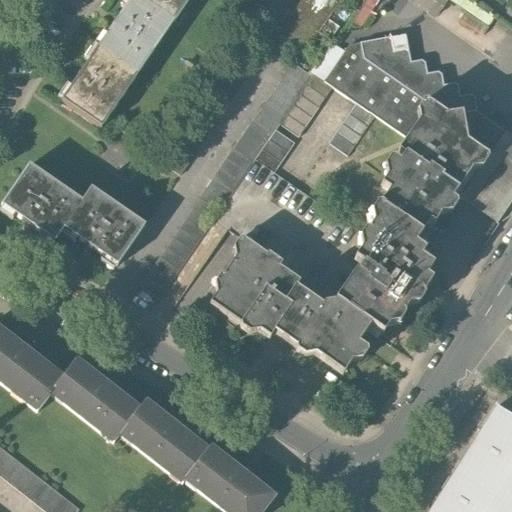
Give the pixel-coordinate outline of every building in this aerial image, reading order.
[(141,0),(132,0),(99,50),(138,77),(175,23),(141,0)] [(141,0),(175,23),(190,0),(141,0)] [(163,164),(180,176),(268,50),(251,38),(163,164)] [(431,101),(450,114),(465,112),(472,110),(476,110),(478,107),(477,98),(473,96),(463,97),(461,87),(457,84),(446,86),(444,76),(440,73),(429,74),(428,64),(425,61),(413,63),(412,52),(408,50),(398,51),(395,38),(363,44),(349,47),(335,38),(310,74),(315,77),(333,90),(356,106),(375,119),(407,142),(421,123),(419,111),(426,101),(431,101)] [(99,50),(62,103),(101,130),(138,77),(99,50)] [(276,134),(280,128),(315,77),(310,74),(294,63),(140,288),(160,302),(255,163),(276,134)] [(333,90),(315,77),(280,128),(298,140),(333,90)] [(402,149),(409,154),(410,152),(433,168),(435,165),(448,174),(446,178),(462,189),(476,169),(486,167),(493,157),(470,141),(465,112),(450,114),(431,101),(426,101),(419,111),(421,123),(407,142),(402,149)] [(347,159),(375,119),(356,106),(328,146),(347,159)] [(511,202),(511,137),(472,110),(465,112),(470,141),(493,157),(486,167),(476,169),(462,189),(457,197),(462,201),(496,226),(511,202)] [(294,146),(276,134),(255,163),(274,176),(294,146)] [(457,197),(462,189),(446,178),(448,174),(435,165),(433,168),(410,152),(409,154),(404,161),(398,157),(395,158),(389,166),(392,176),(386,185),(393,189),(385,201),(427,231),(434,221),(438,224),(446,213),(456,212),(462,203),(462,201),(457,197)] [(54,246),(64,232),(81,207),(28,170),(1,209),(54,246)] [(91,193),(81,207),(64,232),(115,268),(143,229),(91,193)] [(429,232),(427,231),(385,201),(378,211),(380,222),(375,228),(372,229),(366,237),(368,248),(362,257),(370,263),(364,271),(361,269),(340,299),(376,324),(389,333),(394,325),(404,325),(410,316),(409,312),(414,305),(423,304),(439,281),(431,275),(439,264),(428,256),(432,250),(422,242),(429,232)] [(271,340),(276,332),(294,307),(288,302),(298,288),(301,284),(279,269),(282,265),(268,255),(267,257),(241,239),(234,249),(235,259),(216,286),(217,297),(211,306),(241,327),(243,329),(250,335),(261,333),(271,340)] [(361,344),(376,324),(340,299),(338,302),(327,305),(326,306),(298,288),(288,302),(294,307),(276,332),(299,348),(300,353),(308,358),(319,356),(346,375),(354,363),(365,362),(371,354),(370,350),(361,344)] [(52,396),(64,381),(0,329),(0,385),(37,415),(52,396)] [(121,439),(142,413),(79,363),(64,381),(52,396),(115,447),(121,439)] [(187,484),(211,454),(149,404),(142,413),(121,439),(183,489),(187,484)] [(431,511),(511,511),(511,423),(496,413),(477,441),(431,511)] [(78,511),(0,450),(0,478),(42,511),(78,511)] [(211,454),(187,484),(221,511),(270,511),(279,502),(214,450),(211,454)]
